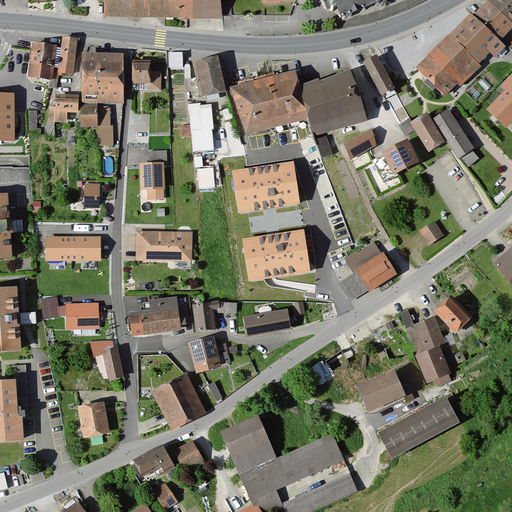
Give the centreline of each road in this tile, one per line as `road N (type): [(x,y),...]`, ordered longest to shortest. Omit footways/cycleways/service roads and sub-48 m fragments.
road 1 (secondary): [(131,34),(250,45),(330,42),(448,0)]
road 2 (residential): [(131,34),(117,292),(126,344)]
road 3 (residential): [(338,327),(194,423),(125,454)]
road 4 (residential): [(126,344),(206,333),(252,340),(338,327)]
road 5 (residential): [(511,205),(438,267),(338,327)]
road 6 (residential): [(125,454),(0,508)]
road 7 (secondary): [(9,19),(131,34)]
